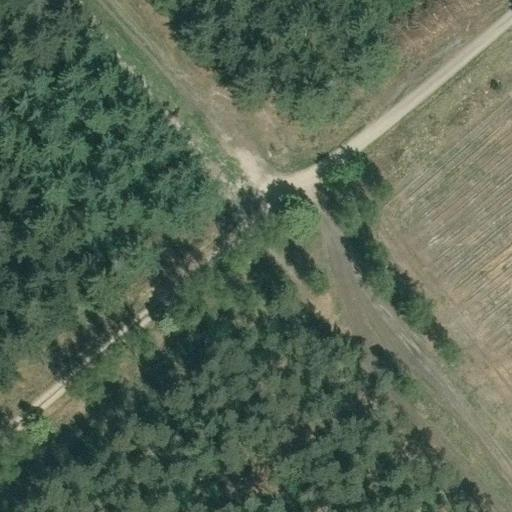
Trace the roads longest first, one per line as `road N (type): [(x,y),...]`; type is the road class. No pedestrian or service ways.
road 1 (track): [(511,25),(0,460)]
road 2 (track): [(511,464),(105,0)]
